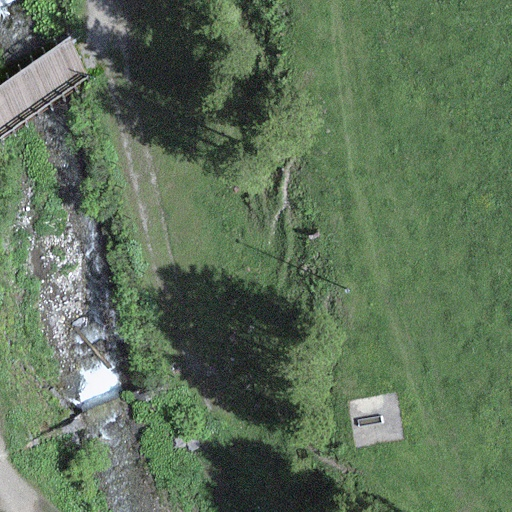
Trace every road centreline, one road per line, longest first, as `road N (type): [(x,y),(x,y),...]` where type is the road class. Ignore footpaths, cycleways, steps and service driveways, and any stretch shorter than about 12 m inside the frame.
road 1 (track): [(335,0),(359,269)]
road 2 (track): [(0,112),(105,40),(99,0)]
